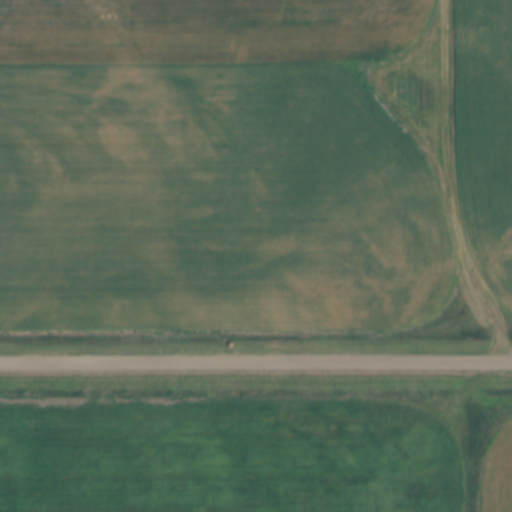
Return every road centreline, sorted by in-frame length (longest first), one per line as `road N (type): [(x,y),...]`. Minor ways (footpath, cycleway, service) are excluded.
road 1 (residential): [(0,365),(511,364)]
road 2 (track): [(504,364),(495,325),(447,249),(447,0)]
